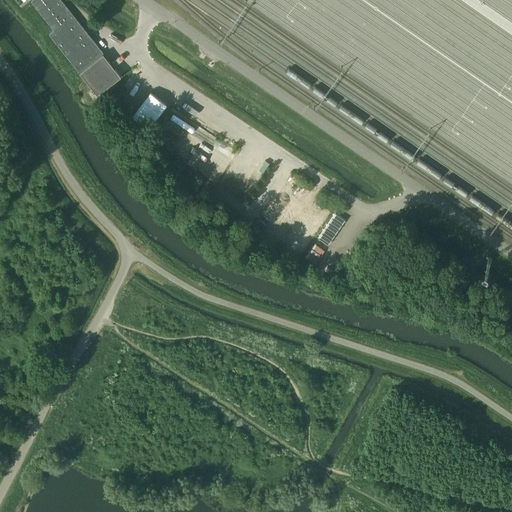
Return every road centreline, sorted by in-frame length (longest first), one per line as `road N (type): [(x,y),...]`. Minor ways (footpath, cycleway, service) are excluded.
road 1 (unclassified): [(0,496),(125,260),(121,240),(63,172),(0,60)]
road 2 (unknown): [(310,461),(300,398),(252,350),(202,336),(167,340),(97,319)]
road 3 (unknown): [(511,508),(322,467)]
